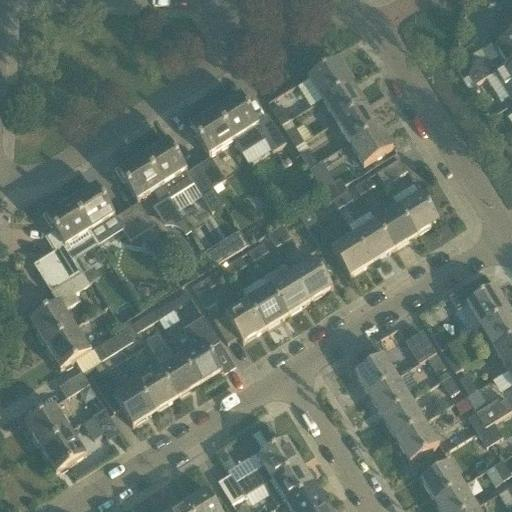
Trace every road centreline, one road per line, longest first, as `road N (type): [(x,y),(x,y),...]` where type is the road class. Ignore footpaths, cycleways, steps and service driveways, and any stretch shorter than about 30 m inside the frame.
road 1 (residential): [(0,180),(41,177),(170,105),(225,64),(239,0)]
road 2 (residential): [(66,511),(305,362)]
road 3 (residential): [(498,238),(370,31)]
road 4 (residential): [(305,362),(498,238)]
road 5 (residential): [(390,511),(305,362)]
road 6 (residential): [(370,31),(348,15),(252,0)]
